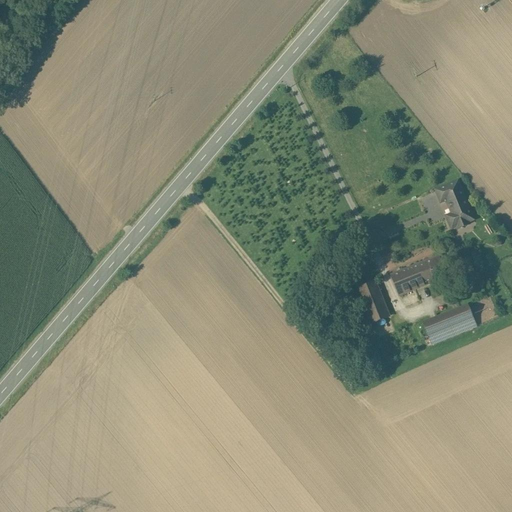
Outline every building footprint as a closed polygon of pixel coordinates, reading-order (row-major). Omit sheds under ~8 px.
[(474,218),(458,182),(455,183),(434,192),(441,207),(447,205),(451,215),(446,217),(451,228),(474,218)] [(439,276),(432,260),(388,279),(398,302),(433,287),(430,279),(439,276)] [(384,319),(370,284),(348,294),(363,329),(384,319)] [(468,326),(459,307),(411,326),(419,346),(468,326)] [(407,351),(398,328),(360,344),(370,367),(407,351)]
